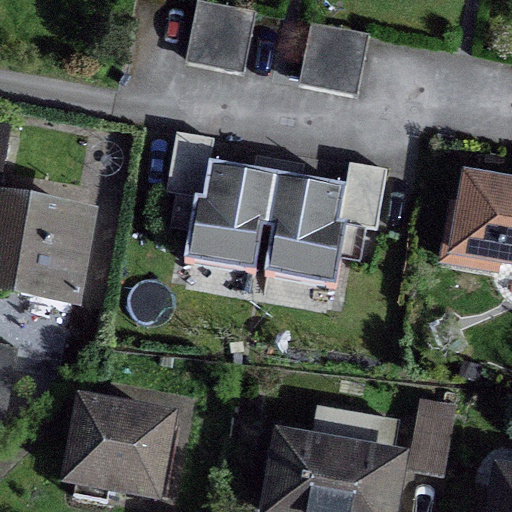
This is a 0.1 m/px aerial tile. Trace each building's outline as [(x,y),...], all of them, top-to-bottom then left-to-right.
[(253,12),(199,3),(189,62),(243,72),(253,12)] [(364,32),(309,23),(299,82),(353,92),(364,32)] [(170,193),(205,198),(214,140),(180,134),(170,193)] [(342,221),(376,227),(385,168),(351,163),(342,221)] [(340,189),(305,183),(273,178),(246,173),(218,169),(212,207),(200,205),(190,262),(257,273),(264,231),(273,232),(266,275),(333,286),(341,235),(333,233),(340,189)] [(511,191),(464,183),(460,211),(450,209),(440,265),(493,274),(495,265),(511,267),(511,191)] [(0,293),(69,306),(83,223),(0,208),(0,293)] [(0,431),(13,351),(0,349),(0,431)] [(439,475),(450,414),(419,408),(408,469),(439,475)] [(150,499),(164,426),(81,411),(67,484),(150,499)] [(279,446),(266,511),(387,511),(390,498),(395,466),(388,465),(394,428),(328,417),(321,454),(279,446)] [(511,511),(511,481),(497,479),(491,511),(511,511)]
